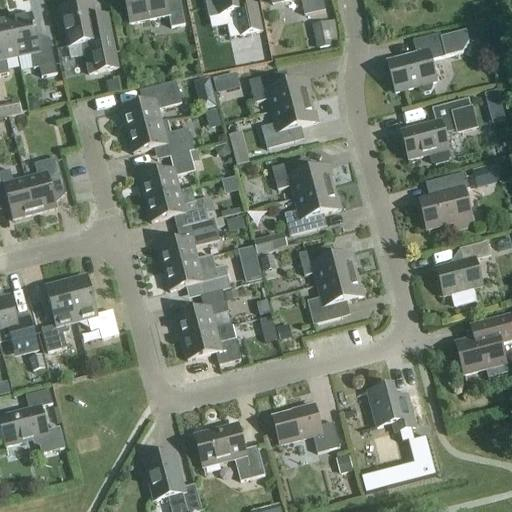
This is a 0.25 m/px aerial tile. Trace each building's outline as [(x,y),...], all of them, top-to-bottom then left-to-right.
[(171,31),(185,28),(179,1),(166,3),(164,0),(123,0),(130,27),(168,19),(171,31)] [(206,0),(205,3),(209,20),(235,15),(240,39),(262,34),(256,7),(244,10),(242,0),(206,0)] [(269,0),(271,7),(300,1),(304,18),(325,14),(321,0),(269,0)] [(118,72),(107,16),(94,19),(91,5),(60,11),(68,50),(82,47),(88,78),(118,72)] [(32,17),(9,22),(17,60),(30,57),(33,71),(39,70),(41,80),(57,76),(50,42),(37,40),(32,17)] [(0,23),(0,78),(8,76),(5,63),(17,60),(9,22),(0,23)] [(312,28),(317,53),(333,50),(328,24),(312,28)] [(416,57),(387,65),(395,96),(418,89),(419,93),(424,96),(433,94),(431,86),(435,85),(430,64),(462,55),(468,45),(465,33),(440,40),(439,37),(412,44),(416,57)] [(213,78),(217,92),(241,85),(237,71),(213,78)] [(312,104),(306,82),(280,89),(277,76),(248,84),(254,106),(267,103),(271,115),(312,104)] [(142,106),(121,112),(127,135),(167,124),(166,123),(162,124),(159,113),(181,107),(175,85),(139,94),(142,106)] [(498,95),(485,98),(489,114),(502,111),(498,95)] [(443,138),(443,137),(455,134),(456,138),(478,132),(472,109),(471,110),(468,102),(431,111),(435,125),(400,134),(408,164),(429,158),(431,166),(435,168),(446,165),(449,161),(447,153),(443,138)] [(312,104),(271,115),(274,127),(260,131),(266,153),(295,145),(292,133),(317,126),(312,104)] [(170,136),(167,124),(127,135),(133,157),(153,152),(157,164),(169,160),(189,155),(194,154),(188,132),(170,136)] [(224,145),(213,148),(216,155),(221,158),(228,156),(224,145)] [(172,172),(139,181),(145,203),(179,194),(175,180),(194,175),(189,155),(169,160),(172,172)] [(37,179),(25,182),(34,218),(57,212),(53,200),(66,197),(56,161),(34,167),(37,179)] [(334,191),(329,169),(303,176),(300,163),(271,171),(277,193),(290,190),(294,202),(334,191)] [(10,173),(0,175),(0,213),(9,211),(12,223),(34,218),(25,182),(13,185),(10,173)] [(476,192),(489,189),(485,174),(473,177),(476,192)] [(428,201),(418,204),(425,233),(453,226),(455,233),(473,228),(464,193),(468,192),(464,176),(425,186),(428,201)] [(179,194),(145,203),(151,226),(173,220),(176,232),(207,224),(202,202),(194,204),(191,191),(179,194)] [(334,191),(294,202),(297,214),(283,218),(289,240),(318,232),(314,220),(340,213),(334,191)] [(179,244),(157,250),(163,272),(197,263),(194,250),(220,243),(216,230),(224,228),(222,220),(207,224),(176,232),(179,244)] [(259,254),(288,246),(283,231),(255,239),(259,254)] [(248,282),(263,278),(255,244),(239,248),(248,282)] [(459,252),(448,268),(435,271),(443,300),(451,298),(454,310),(474,305),(471,293),(481,291),(474,264),(490,260),(486,245),(459,252)] [(357,278),(352,256),(326,263),(323,250),(298,257),(304,279),(313,277),(317,289),(357,278)] [(197,263),(163,272),(169,295),(186,291),(189,302),(200,300),(222,294),(230,291),(225,269),(215,272),(212,259),(197,263)] [(357,278),(317,289),(320,301),(306,305),(312,329),(341,321),(337,307),(363,300),(357,278)] [(96,318),(86,280),(66,285),(76,325),(87,322),(90,334),(99,332),(101,343),(118,338),(112,314),(96,318)] [(66,285),(46,291),(56,328),(41,332),(47,356),(66,351),(62,337),(69,335),(67,327),(76,325),(66,285)] [(236,292),(222,296),(225,304),(239,300),(236,292)] [(203,311),(175,319),(181,341),(231,329),(231,328),(215,332),(211,319),(228,315),(225,304),(222,296),(222,294),(200,300),(203,311)] [(38,353),(30,322),(16,326),(9,300),(0,302),(0,344),(10,342),(14,359),(38,353)] [(261,318),(267,340),(279,337),(273,315),(261,318)] [(508,383),(499,348),(511,344),(511,317),(468,329),(472,342),(455,347),(463,378),(485,372),(489,387),(508,383)] [(240,363),(231,329),(181,341),(187,364),(215,357),(218,369),(240,363)] [(32,375),(45,371),(42,357),(28,361),(32,375)] [(391,389),(366,396),(376,431),(396,426),(398,435),(414,430),(406,399),(394,402),(391,389)] [(29,413),(0,420),(0,428),(5,450),(33,443),(34,447),(40,448),(42,457),(64,451),(58,431),(47,434),(41,410),(52,407),(48,393),(25,399),(29,413)] [(316,457),(339,451),(332,426),(319,429),(313,409),(271,420),(279,448),(312,439),(316,457)] [(209,435),(197,438),(197,440),(194,440),(202,469),(233,461),(239,485),(264,479),(257,450),(243,453),(237,429),(209,437),(209,435)] [(418,486),(436,481),(426,442),(413,446),(420,472),(415,473),(418,486)] [(181,491),(172,456),(145,463),(155,504),(167,500),(170,511),(200,511),(194,487),(181,491)] [(339,477),(353,474),(349,458),(335,461),(339,477)] [(366,499),(378,496),(374,479),(362,483),(366,499)]
